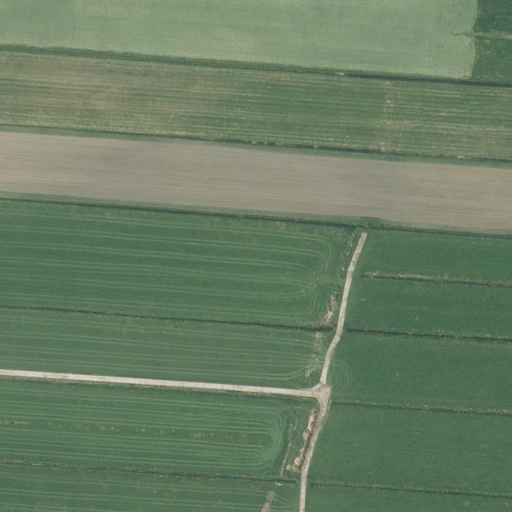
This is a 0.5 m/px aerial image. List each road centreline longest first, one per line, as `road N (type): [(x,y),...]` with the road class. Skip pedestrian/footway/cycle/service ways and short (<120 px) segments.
road 1 (track): [(321,393),(0,372)]
road 2 (track): [(363,235),(321,393)]
road 3 (track): [(321,393),(300,511)]
